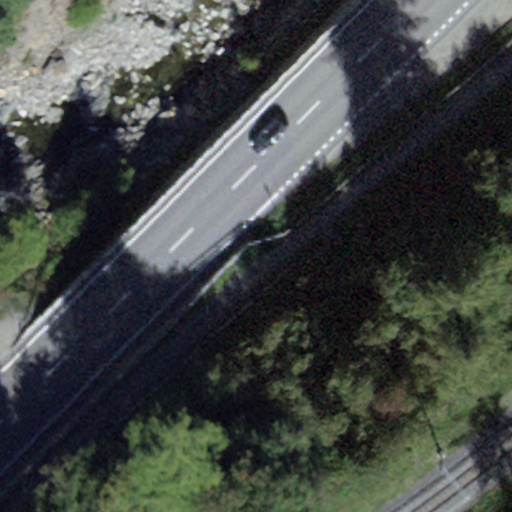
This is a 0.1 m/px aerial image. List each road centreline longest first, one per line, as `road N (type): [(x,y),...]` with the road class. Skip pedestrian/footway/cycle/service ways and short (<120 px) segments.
road 1 (track): [(15,511),(168,351),(511,63)]
road 2 (primary): [(424,0),(0,423)]
